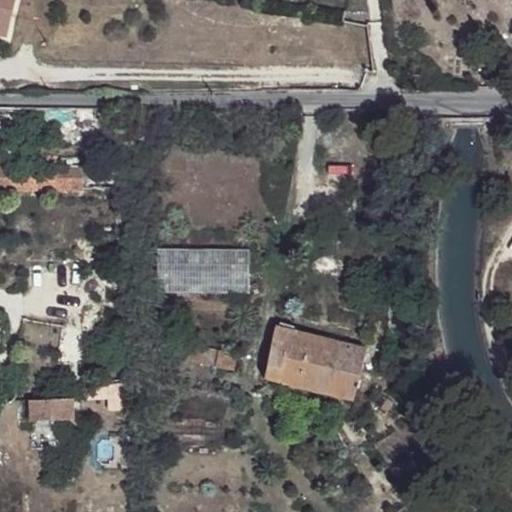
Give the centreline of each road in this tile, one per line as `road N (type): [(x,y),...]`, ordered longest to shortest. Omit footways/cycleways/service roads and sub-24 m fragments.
road 1 (residential): [(418,99),(0,101)]
road 2 (track): [(511,230),(491,268),(486,301),(511,386)]
